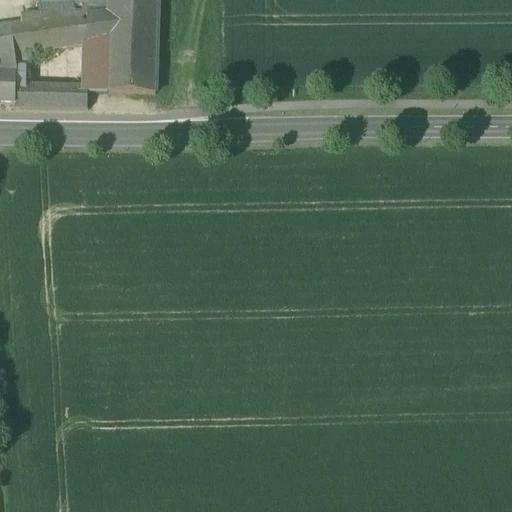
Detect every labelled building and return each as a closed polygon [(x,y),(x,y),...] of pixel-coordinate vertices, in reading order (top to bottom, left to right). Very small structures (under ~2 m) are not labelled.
[(117,0),(158,1),(158,0),(38,0),(38,5),(39,18),(110,9),(110,0),(117,0)] [(155,97),(158,1),(117,0),(110,0),(110,9),(110,15),(107,96),(155,97)] [(110,15),(110,9),(39,18),(26,20),(26,26),(0,29),(0,71),(16,72),(15,57),(86,48),(88,18),(110,15)] [(86,48),(86,89),(88,90),(88,95),(107,96),(110,15),(88,18),(86,48)] [(0,105),(14,106),(15,106),(16,88),(16,72),(0,71),(0,105)] [(19,112),(88,112),(87,110),(88,95),(88,90),(86,89),(16,88),(15,106),(14,106),(14,112),(19,112)]
